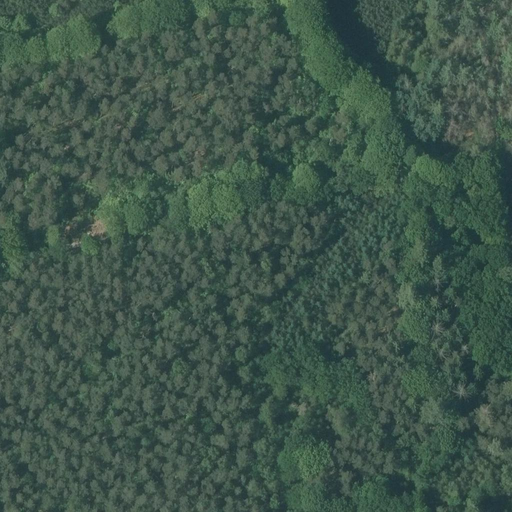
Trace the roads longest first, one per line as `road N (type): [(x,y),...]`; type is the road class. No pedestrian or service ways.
road 1 (track): [(398,170),(0,264)]
road 2 (track): [(278,0),(74,56),(0,63)]
road 3 (unknown): [(398,170),(409,227),(450,288),(501,392),(511,392)]
road 4 (unknown): [(297,0),(315,64),(373,128),(398,170)]
road 5 (track): [(398,170),(383,124),(318,49),(301,0)]
